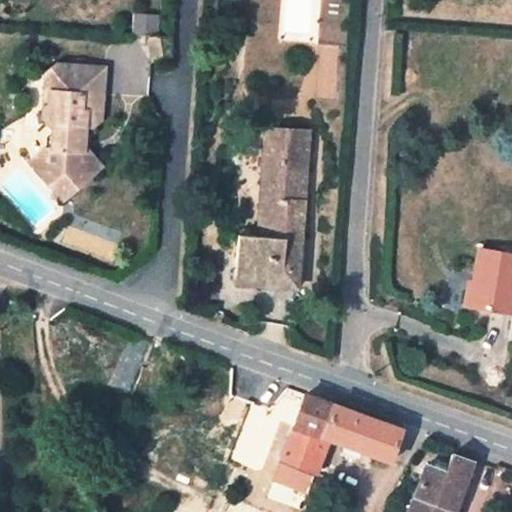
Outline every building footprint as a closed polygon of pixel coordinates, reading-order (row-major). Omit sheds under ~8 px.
[(159,15),(134,13),(133,33),(158,35),(159,15)] [(171,57),(173,37),(149,35),(154,61),(171,57)] [(87,181),(88,151),(84,150),(84,136),(85,128),(90,128),(101,119),(102,95),(99,95),(101,68),(56,65),(46,75),(43,118),(51,126),(53,126),(52,149),(49,149),(47,180),(54,189),(75,190),(87,181)] [(235,275),(298,280),(309,131),(266,128),(258,236),(238,234),(235,275)] [(47,180),(49,149),(47,148),(31,163),(47,180)] [(102,167),(88,151),(87,181),(102,167)] [(75,190),(54,189),(64,200),(75,190)] [(511,253),(479,248),(474,282),(469,307),(511,313),(511,253)] [(298,280),(235,275),(234,283),(298,288),(298,280)] [(469,307),(474,282),(468,281),(464,306),(469,307)] [(329,437),(323,435),(334,405),(305,394),(293,429),(281,461),(289,464),(311,473),(315,474),(329,439),(329,437)] [(401,430),(334,405),(323,435),(329,437),(329,439),(390,462),(401,430)] [(253,441),(228,431),(224,442),(241,449),(243,445),(250,447),(253,441)] [(426,465),(408,511),(452,511),(472,461),(452,454),(445,472),(426,465)] [(307,488),(311,473),(289,464),(283,478),(307,488)] [(332,483),(312,476),(305,497),(308,498),(305,511),(330,511),(323,510),(332,483)] [(221,511),(263,511),(229,496),(221,511)]
